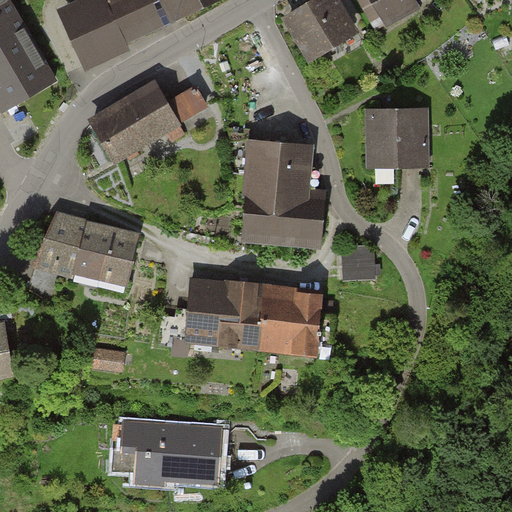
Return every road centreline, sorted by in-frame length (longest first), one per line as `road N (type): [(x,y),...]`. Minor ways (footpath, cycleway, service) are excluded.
road 1 (residential): [(251,4),(316,122),(340,201),(416,279),(418,328),(376,431),(336,488),(285,511)]
road 2 (residential): [(0,236),(104,87),(251,4)]
